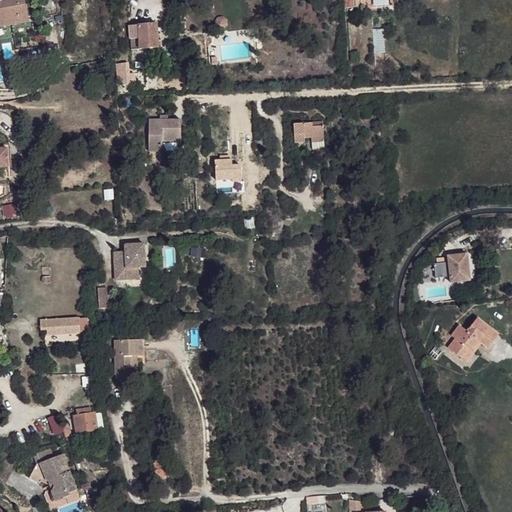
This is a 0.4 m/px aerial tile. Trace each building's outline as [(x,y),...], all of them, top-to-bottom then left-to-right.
[(0,0),(0,27),(28,22),(23,0),(0,0)] [(344,0),(346,9),(354,9),(353,0),(344,0)] [(370,0),(371,8),(385,8),(384,0),(370,0)] [(157,24),(138,26),(140,49),(159,48),(157,24)] [(132,50),(140,49),(138,26),(130,27),(132,50)] [(386,53),(384,29),(372,30),(373,55),(386,53)] [(116,66),(117,75),(127,74),(126,65),(116,66)] [(149,153),(163,153),(163,143),(182,143),(182,121),(168,121),(160,121),(150,120),(149,153)] [(291,126),(291,144),(303,144),(302,139),(309,139),(321,139),(321,124),(291,126)] [(264,145),(263,126),(255,126),(256,146),(264,145)] [(321,139),(309,139),(309,152),(322,151),(321,139)] [(163,143),(163,153),(182,153),(182,143),(163,143)] [(236,177),(216,179),(217,192),(237,190),(236,177)] [(15,214),(13,205),(2,207),(3,216),(15,214)] [(144,244),(125,245),(125,252),(126,258),(115,258),(117,280),(138,278),(138,268),(145,267),(144,244)] [(447,262),(439,263),(441,279),(449,278),(449,283),(469,280),(465,253),(455,254),(456,256),(452,257),(451,255),(446,255),(447,262)] [(109,287),(100,288),(100,308),(110,307),(109,287)] [(450,347),(463,357),(470,348),(473,350),(481,341),(483,343),(489,347),(501,333),(480,317),(469,331),(461,324),(453,335),(457,338),(450,347)] [(47,334),(62,333),(62,324),(62,323),(46,324),(47,331),(47,334)] [(92,323),(62,324),(62,333),(92,332),(92,323)] [(117,340),(117,375),(133,375),(133,356),(138,356),(144,356),(144,339),(117,340)] [(473,350),(476,352),(483,343),(481,341),(473,350)] [(470,348),(463,357),(469,362),(476,352),(473,350),(470,348)] [(77,415),(74,415),(77,433),(98,430),(95,412),(92,413),(91,408),(77,410),(77,415)] [(67,424),(61,427),(65,437),(71,435),(67,424)] [(152,453),(154,474),(164,473),(162,452),(152,453)] [(38,465),(31,478),(41,484),(42,481),(47,479),(55,485),(52,492),(56,501),(71,495),(70,492),(78,490),(71,472),(66,473),(61,471),(61,468),(68,465),(64,454),(38,465)] [(95,511),(99,511),(105,510),(100,496),(91,499),(95,511)]
